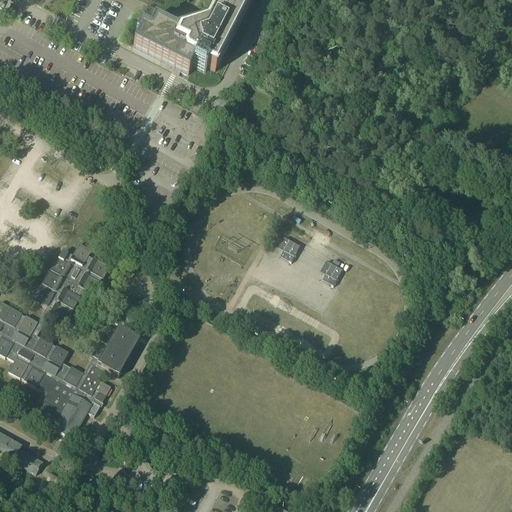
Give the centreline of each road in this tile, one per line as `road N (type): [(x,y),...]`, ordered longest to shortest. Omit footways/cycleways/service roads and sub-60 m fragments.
road 1 (primary): [(511,280),(434,382),(356,511)]
road 2 (primary): [(373,511),(444,385),(511,302)]
